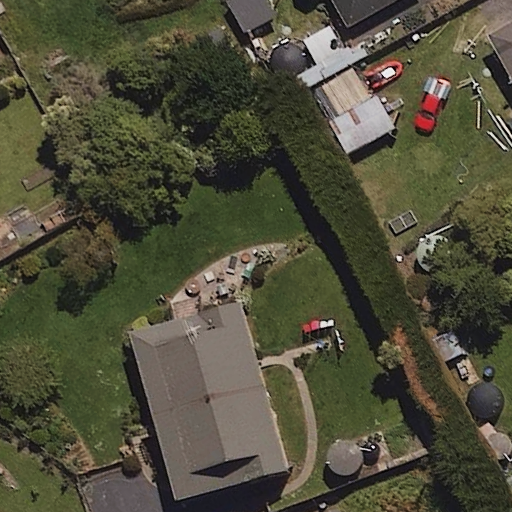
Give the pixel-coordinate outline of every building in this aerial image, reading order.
[(278,20),(266,0),(227,0),(248,37),(278,20)] [(329,0),(347,32),(405,0),(329,0)] [(511,35),(497,43),(511,71),(511,35)] [(396,132),(362,71),(316,98),(350,158),(396,132)] [(291,480),(244,311),(135,341),(181,510),(291,480)]
